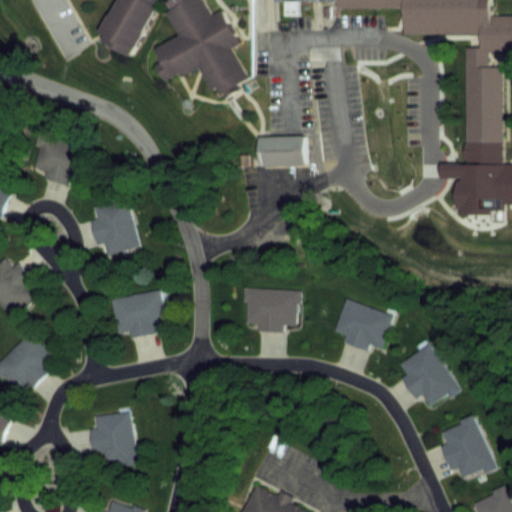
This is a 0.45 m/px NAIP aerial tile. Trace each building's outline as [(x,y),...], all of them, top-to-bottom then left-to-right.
[(309,0),(484,40),(454,170),(509,164),(497,57),(511,54),(511,17),(506,18),(504,0),(122,0),(98,28),(125,52),(161,71),(238,89),(251,84),(215,0),(309,0)] [(47,176),(82,187),(94,150),(43,134),(33,167),(48,171),(47,176)] [(307,165),(307,137),(262,138),(262,165),(307,165)] [(12,186),(0,182),(0,219),(2,220),(12,186)] [(99,219),(92,221),(97,246),(105,244),(107,255),(142,248),(130,199),(96,207),(99,219)] [(0,264),(0,304),(14,320),(43,294),(9,256),(0,264)] [(285,332),(285,325),(300,325),(302,290),(247,288),(245,323),(259,324),(259,331),(285,332)] [(113,299),(119,338),(157,332),(157,326),(168,324),(163,291),(113,299)] [(369,351),(371,345),(384,349),(396,314),(347,298),(336,332),(347,335),(344,343),(369,351)] [(0,361),(0,375),(22,399),(60,362),(31,332),(0,361)] [(418,399),(424,396),(432,408),(462,390),(434,343),(397,365),(418,399)] [(0,443),(2,444),(14,406),(0,401),(0,443)] [(97,470),(138,466),(132,412),(97,416),(98,428),(93,429),(97,470)] [(442,445),(451,469),(459,466),(464,479),(496,467),(478,415),(443,428),(448,443),(442,445)]
